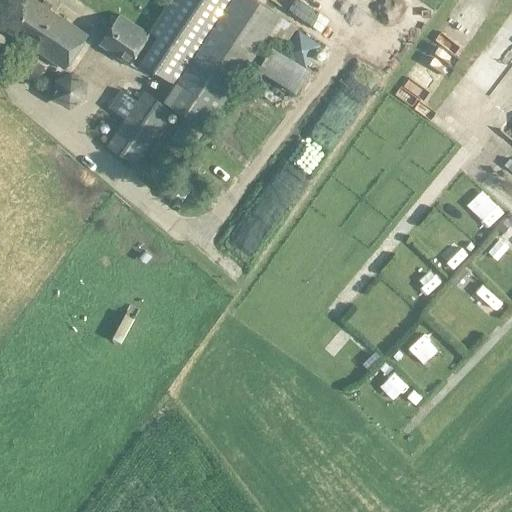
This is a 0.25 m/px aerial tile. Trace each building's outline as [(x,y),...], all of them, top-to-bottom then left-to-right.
[(44,0),(43,0),(41,4),(36,0),(20,0),(3,27),(65,69),(88,35),(49,9),(52,5),(44,0)] [(176,85),(233,0),(170,0),(148,34),(120,15),(100,43),(137,68),(142,61),(176,85)] [(256,0),(233,0),(176,85),(165,102),(187,117),(171,140),(188,152),(267,37),(281,17),(256,0)] [(416,30),(431,4),(424,0),(418,0),(405,23),(416,30)] [(297,27),(281,17),(267,37),(284,48),(297,27)] [(298,31),(283,54),(305,68),(320,45),(298,31)] [(283,54),(272,47),(257,70),(295,95),(310,71),(305,68),(283,54)] [(478,70),(460,93),(477,106),(495,83),(478,70)] [(72,72),(55,80),(54,98),(70,108),(85,100),(87,83),(72,72)] [(353,75),(346,84),(342,82),(334,94),(354,107),(368,85),(353,75)] [(398,84),(398,102),(431,101),(431,84),(398,84)] [(125,119),(137,102),(120,90),(109,108),(125,119)] [(134,164),(171,110),(144,92),(137,102),(125,119),(107,145),(134,164)] [(463,124),(476,111),(459,94),(446,106),(463,124)] [(163,189),(174,198),(196,169),(185,160),(163,189)] [(208,178),(199,171),(193,179),(202,186),(208,178)] [(402,287),(408,277),(394,270),(388,280),(402,287)] [(481,278),(472,287),(495,309),(503,299),(481,278)]
